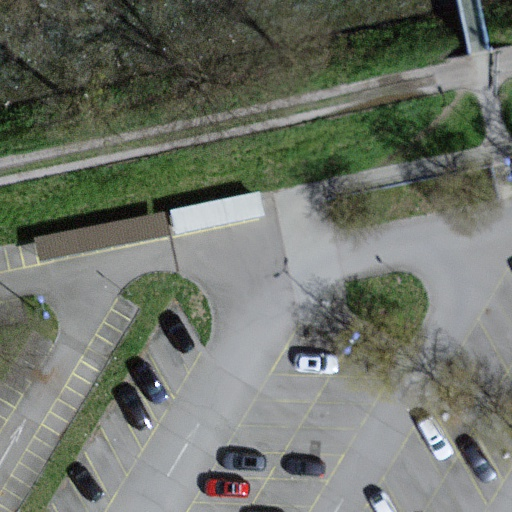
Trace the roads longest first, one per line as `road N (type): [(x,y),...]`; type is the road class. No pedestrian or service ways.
road 1 (track): [(511,69),(0,175)]
road 2 (unknown): [(129,511),(185,406),(237,339),(269,315)]
